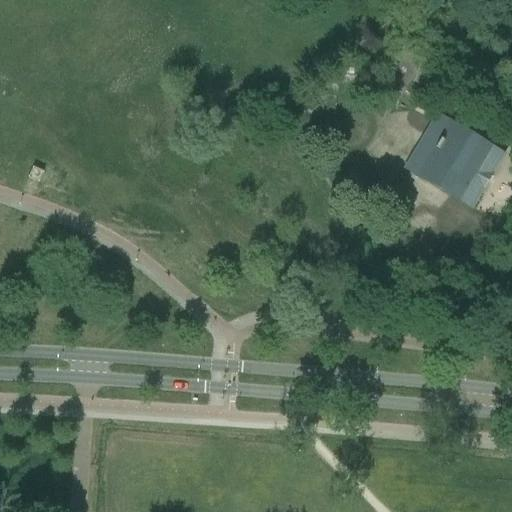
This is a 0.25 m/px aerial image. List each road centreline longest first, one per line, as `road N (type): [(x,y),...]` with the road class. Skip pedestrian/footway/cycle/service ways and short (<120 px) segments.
road 1 (secondary): [(511,393),(0,351)]
road 2 (secondary): [(0,375),(511,416)]
